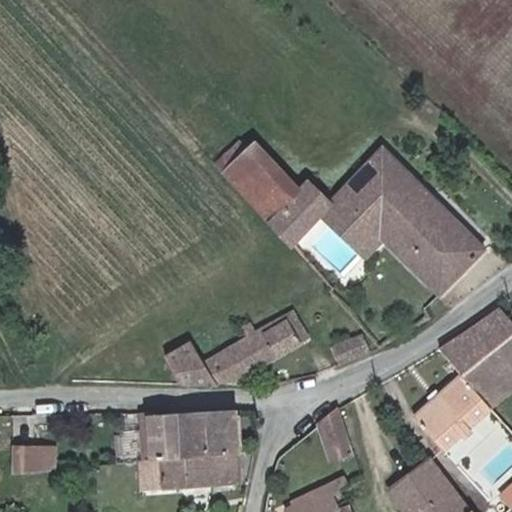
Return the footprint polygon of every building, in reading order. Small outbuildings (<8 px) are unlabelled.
[(239,130),(215,154),(271,216),(295,190),(239,130)] [(386,140),(353,174),(334,195),(320,181),(312,173),(295,190),(271,216),(334,285),(358,261),(336,239),(364,211),(386,234),(444,292),(490,245),(386,140)] [(386,234),(364,211),(336,239),(358,261),(386,234)] [(511,313),(511,312),(503,303),(465,328),(501,369),(511,360),(511,313)] [(299,335),(285,312),(262,326),(259,322),(203,358),(216,375),(238,375),(299,335)] [(441,344),(464,370),(495,404),(511,390),(511,360),(501,369),(465,328),(441,344)] [(190,361),(174,336),(149,352),(166,379),(202,378),(201,376),(190,361)] [(366,336),(336,340),(338,359),(369,354),(366,336)] [(508,419),(495,404),(464,370),(414,412),(444,448),(488,411),(500,425),(508,419)] [(150,412),(150,407),(142,408),(144,457),(152,456),(150,412)] [(181,411),(183,454),(239,450),(236,408),(181,411)] [(315,416),(328,459),(355,451),(342,408),(315,416)] [(152,456),(183,454),(181,411),(150,412),(152,456)] [(24,443),(4,442),(4,469),(25,468),(24,443)] [(239,450),(183,454),(152,456),(144,457),(146,485),(241,480),(239,450)] [(479,511),(436,454),(393,484),(413,511),(479,511)] [(378,464),(372,455),(357,465),(363,474),(378,464)] [(511,480),(499,492),(511,505),(511,480)] [(352,481),(334,491),(338,502),(357,492),(352,481)] [(330,511),(340,507),(338,502),(334,491),(332,487),(312,493),(314,500),(290,509),(291,511),(330,511)] [(330,511),(353,511),(350,502),(340,507),(330,511)]
